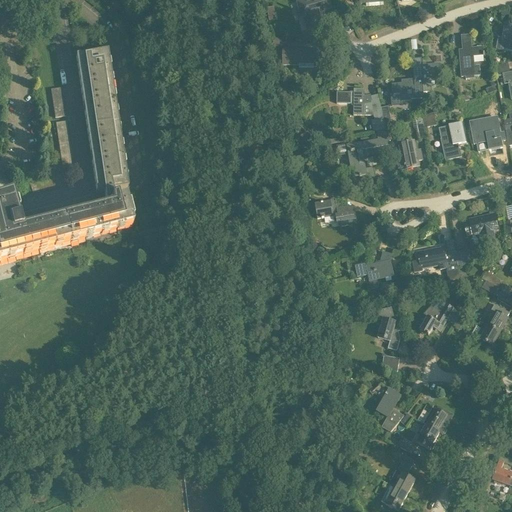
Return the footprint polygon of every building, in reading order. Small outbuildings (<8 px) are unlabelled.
[(299,0),(301,3),(298,4),(301,17),(304,17),(308,30),(318,27),(315,14),(319,13),(319,15),(325,13),(324,11),(330,10),(327,0),(299,0)] [(268,20),(275,19),(275,7),(267,7),(268,20)] [(496,50),(502,51),(503,49),(509,50),(511,60),(511,25),(508,26),(508,27),(505,27),(503,37),(498,37),(496,50)] [(462,52),(459,52),(461,78),(481,76),(480,66),(474,67),(474,57),(485,56),(484,53),(483,47),(471,48),(470,35),(465,36),(465,39),(461,39),(462,52)] [(273,46),(285,47),(286,39),(273,38),(273,46)] [(299,66),(299,65),(313,65),(313,67),(323,67),(323,51),(301,51),(301,49),(282,49),(282,66),(299,66)] [(0,260),(132,227),(125,199),(117,201),(116,199),(114,199),(112,192),(127,189),(107,52),(75,57),(96,194),(16,215),(11,195),(0,197),(0,260)] [(412,61),(413,80),(422,79),(422,83),(428,83),(427,80),(439,79),(440,79),(439,65),(421,66),(420,60),(412,61)] [(507,64),(494,67),(496,77),(503,76),(504,85),(507,84),(508,85),(509,85),(511,102),(511,101),(511,73),(510,74),(507,64)] [(422,79),(413,80),(401,81),(401,84),(392,85),(392,95),(390,95),(391,105),(402,104),(401,102),(406,101),(406,104),(413,103),(412,100),(416,100),(416,94),(422,93),(422,94),(423,94),(422,83),(422,79)] [(50,90),(54,118),(65,117),(61,88),(50,90)] [(336,93),(336,104),(353,105),(353,116),(373,117),(374,120),(371,121),(374,133),(376,133),(385,131),(381,109),(378,96),(371,97),(372,101),(370,101),(371,104),(364,105),(364,90),(353,90),(353,94),(336,93)] [(487,97),(489,106),(496,104),(494,96),(487,97)] [(388,108),(381,109),(385,131),(392,128),(388,108)] [(415,120),(419,141),(426,139),(424,128),(436,126),(434,114),(415,120)] [(496,119),(476,123),(479,137),(485,135),(489,152),(502,149),(496,119)] [(55,123),(63,175),(74,173),(66,122),(55,123)] [(449,127),(438,129),(445,161),(461,158),(459,150),(460,149),(460,148),(459,148),(458,146),(467,144),(462,124),(449,126),(449,127)] [(348,155),(350,168),(347,169),(348,179),(352,179),(353,188),(377,184),(374,168),(366,170),(363,157),(389,152),(385,131),(376,133),(378,140),(337,147),(339,156),(348,155)] [(399,145),(404,170),(419,167),(418,162),(422,161),(420,154),(416,154),(413,142),(399,145)] [(29,184),(32,194),(66,185),(63,175),(29,184)] [(308,190),(324,196),(326,190),(310,184),(308,190)] [(314,204),(317,220),(335,216),(336,223),(339,222),(339,226),(356,223),(353,207),(348,208),(347,207),(337,209),(335,201),(314,204)] [(494,215),(462,223),(465,238),(479,235),(481,246),(495,244),(492,232),(497,231),(494,215)] [(419,261),(412,262),(414,273),(422,272),(422,270),(439,266),(440,270),(447,269),(450,283),(443,284),(445,291),(460,288),(458,269),(456,254),(445,256),(443,248),(418,254),(419,261)] [(456,254),(458,269),(465,268),(464,253),(456,254)] [(390,262),(391,256),(383,254),(380,264),(366,267),(366,264),(355,267),(357,277),(368,275),(371,290),(378,289),(376,280),(393,277),(390,262)] [(511,289),(501,283),(502,281),(485,272),(481,279),(509,296),(511,291),(511,289)] [(462,287),(473,292),(475,288),(465,283),(462,287)] [(511,298),(502,293),(498,301),(511,309),(511,307),(511,298)] [(365,309),(362,302),(350,308),(353,314),(365,309)] [(419,331),(428,336),(433,327),(441,331),(454,308),(445,304),(441,311),(433,307),(427,317),(423,314),(417,324),(422,327),(419,331)] [(488,316),(483,324),(500,333),(507,319),(502,316),(504,311),(494,305),(488,316)] [(374,312),(376,319),(382,321),(378,338),(389,342),(387,349),(396,352),(400,340),(398,331),(400,331),(398,324),(395,323),(391,308),(374,312)] [(461,313),(459,317),(453,328),(459,331),(468,315),(462,311),(461,313)] [(500,333),(483,324),(473,342),(488,350),(490,346),(492,347),(500,333)] [(381,372),(397,375),(399,360),(383,357),(381,372)] [(388,418),(382,427),(391,432),(404,417),(393,411),(400,397),(389,391),(389,392),(381,385),(373,392),(383,401),(377,412),(388,418)] [(432,408),(422,425),(439,434),(442,435),(453,415),(446,411),(444,415),(435,410),(432,408)] [(400,422),(405,427),(412,418),(407,414),(400,422)] [(439,434),(422,425),(420,429),(423,431),(416,443),(429,451),(430,449),(432,450),(435,445),(433,444),(439,434)] [(397,446),(410,454),(414,448),(400,440),(397,446)] [(388,485),(394,488),(407,495),(415,480),(406,475),(408,472),(414,461),(405,456),(399,467),(397,470),(396,470),(388,485)] [(492,481),(508,486),(511,476),(511,474),(501,471),(504,462),(499,461),(492,481)] [(398,511),(407,495),(394,488),(385,505),(397,511),(398,511)]
